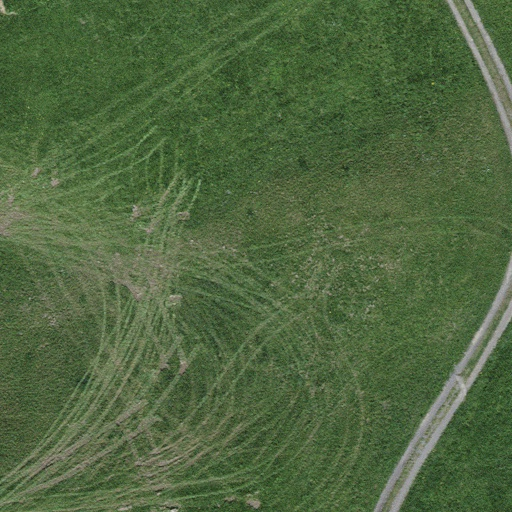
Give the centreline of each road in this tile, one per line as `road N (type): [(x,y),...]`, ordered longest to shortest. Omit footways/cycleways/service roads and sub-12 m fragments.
road 1 (track): [(393,511),(511,290)]
road 2 (track): [(511,129),(460,0)]
